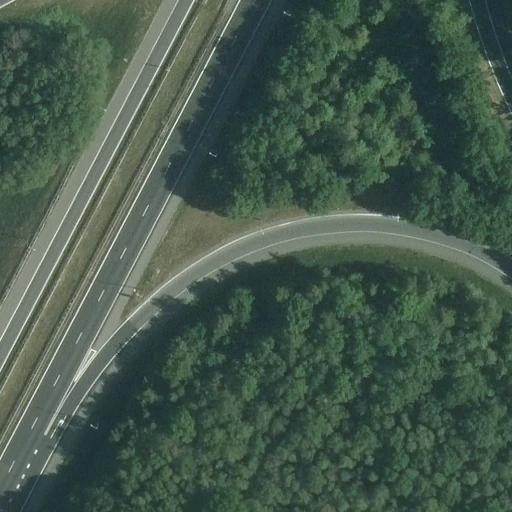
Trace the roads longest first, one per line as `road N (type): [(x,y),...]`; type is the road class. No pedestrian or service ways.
road 1 (motorway): [(29,430),(183,283),(281,234),(373,226),(426,234),(511,273)]
road 2 (motorway): [(29,430),(255,0)]
road 3 (motorway): [(185,0),(0,356)]
